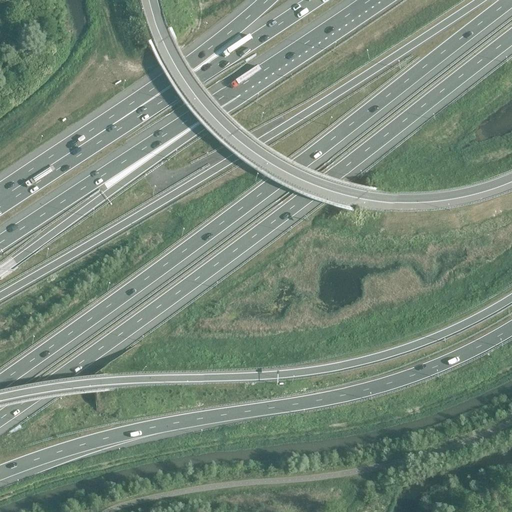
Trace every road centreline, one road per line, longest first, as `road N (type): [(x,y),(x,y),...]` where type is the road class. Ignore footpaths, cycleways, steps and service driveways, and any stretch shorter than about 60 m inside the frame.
road 1 (motorway): [(0,417),(511,36)]
road 2 (motorway): [(0,381),(509,0)]
road 3 (motorway): [(0,296),(479,0)]
road 4 (motorway): [(0,473),(114,435),(385,383),(511,327)]
road 5 (motorway): [(0,397),(98,382),(293,374),(399,350),(511,297)]
road 6 (motorway): [(152,0),(204,102),(243,141),(287,168),(384,197),(452,194),(511,176)]
road 7 (motorway): [(236,88),(0,271)]
road 8 (motorway): [(236,88),(0,242)]
road 9 (motorway): [(315,0),(137,107)]
road 10 (motorway): [(266,0),(137,107)]
road 11 (motorway): [(137,107),(0,198)]
road 12 (motorway): [(369,0),(236,88)]
